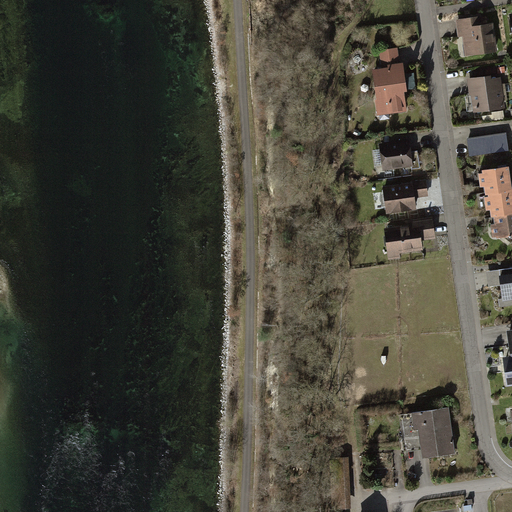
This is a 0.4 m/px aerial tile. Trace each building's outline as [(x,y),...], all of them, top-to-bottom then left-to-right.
[(456,18),(458,35),(463,35),(465,54),(497,50),(493,21),(485,22),(483,14),(456,18)] [(388,61),(400,59),(398,46),(380,48),(381,64),(389,63),(388,61)] [(372,66),(378,113),(407,109),(404,88),(408,87),(404,59),(400,59),(388,61),(389,63),(381,64),(372,66)] [(492,72),(467,76),(470,94),(471,94),(474,110),(506,105),(501,75),(493,76),(492,72)] [(507,131),(468,136),(470,154),(509,149),(507,131)] [(379,142),(383,168),(413,164),(410,138),(379,142)] [(489,188),(511,184),(511,181),(509,162),(483,166),(483,169),(479,169),(481,182),(485,182),(486,189),(489,188)] [(413,180),(415,196),(429,194),(427,178),(413,180)] [(384,184),(387,211),(417,207),(415,196),(413,180),(384,184)] [(511,207),(511,184),(489,188),(489,192),(485,193),(487,206),(490,205),(491,210),(494,210),(511,207)] [(495,220),(492,221),(494,234),(511,231),(511,207),(494,210),(495,220)] [(385,226),(388,258),(401,256),(400,251),(423,248),(422,238),(436,237),(433,215),(404,219),(404,224),(385,226)] [(511,296),(511,268),(500,270),(504,297),(511,296)] [(450,405),(411,411),(413,427),(419,426),(422,454),(456,450),(450,405)] [(335,500),(353,500),(351,469),(334,470),(335,500)]
